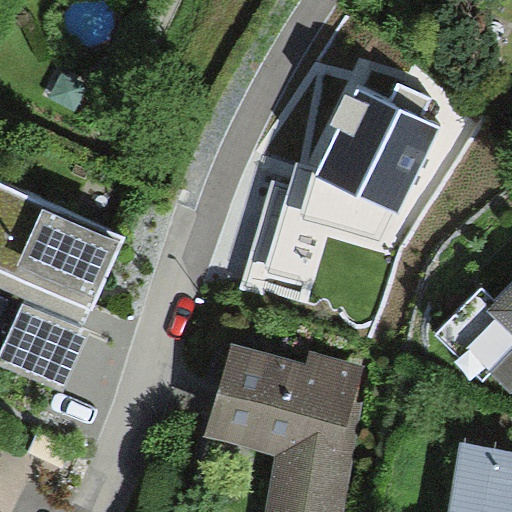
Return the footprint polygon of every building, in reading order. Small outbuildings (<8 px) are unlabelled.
[(443,124),(332,68),(283,165),(395,221),(443,124)] [(119,242),(0,191),(0,286),(85,323),(119,242)] [(511,249),(452,306),(511,369),(511,249)] [(337,511),(361,370),(225,331),(196,420),(275,445),(266,511),(337,511)] [(511,511),(511,432),(451,424),(439,511),(511,511)]
